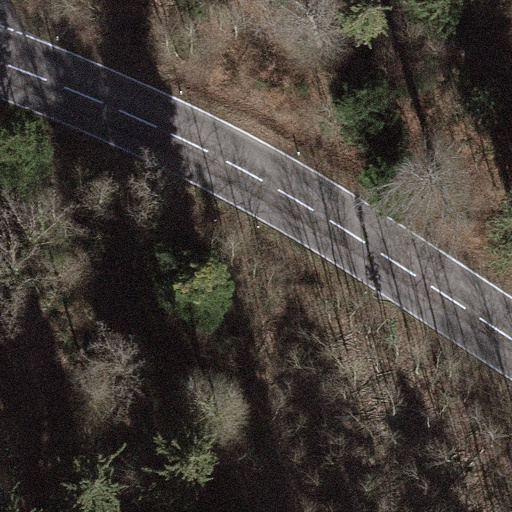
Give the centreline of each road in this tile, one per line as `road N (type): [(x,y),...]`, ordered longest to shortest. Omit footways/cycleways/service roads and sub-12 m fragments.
road 1 (tertiary): [(0,62),(256,175),(511,340)]
road 2 (track): [(511,68),(351,0)]
